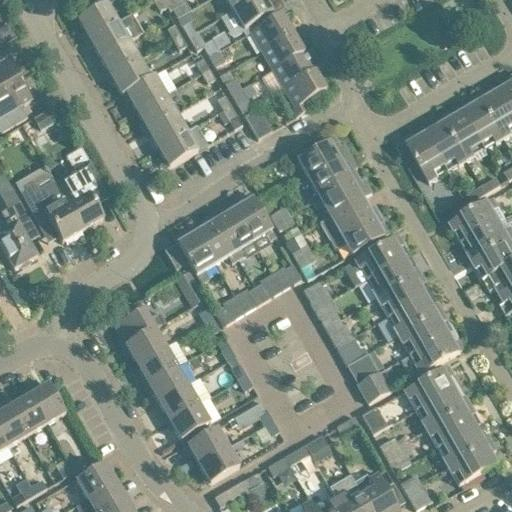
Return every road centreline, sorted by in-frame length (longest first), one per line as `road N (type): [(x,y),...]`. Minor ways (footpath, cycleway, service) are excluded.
road 1 (residential): [(511,392),(369,132)]
road 2 (residential): [(145,226),(19,0)]
road 3 (residential): [(145,226),(356,105)]
road 4 (residential): [(197,511),(157,485),(72,335)]
road 5 (residential): [(369,132),(509,55),(511,40)]
road 6 (residential): [(72,335),(88,293),(130,262),(145,226)]
